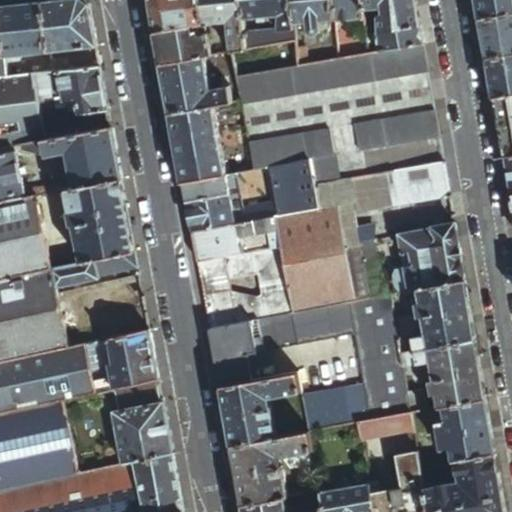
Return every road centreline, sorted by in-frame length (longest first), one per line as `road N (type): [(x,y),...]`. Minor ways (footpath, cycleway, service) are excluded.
road 1 (residential): [(118,0),(215,511)]
road 2 (residential): [(452,0),(511,361)]
